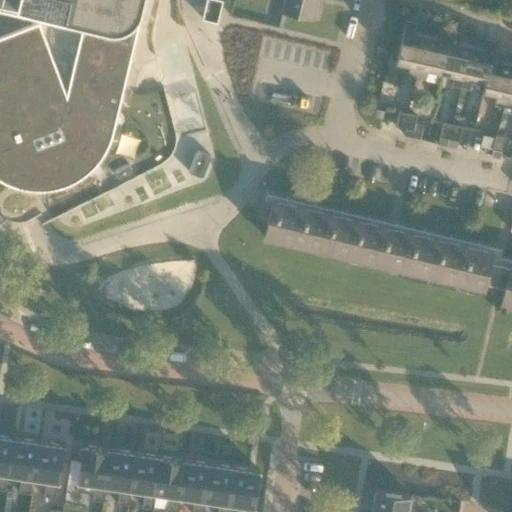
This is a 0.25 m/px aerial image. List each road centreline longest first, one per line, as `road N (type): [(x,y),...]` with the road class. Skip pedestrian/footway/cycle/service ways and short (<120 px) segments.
road 1 (residential): [(501,181),(344,144),(336,119),(365,0)]
road 2 (tertiary): [(0,328),(67,359),(293,384)]
road 3 (tertiary): [(293,384),(511,410)]
road 4 (residential): [(275,511),(293,384)]
